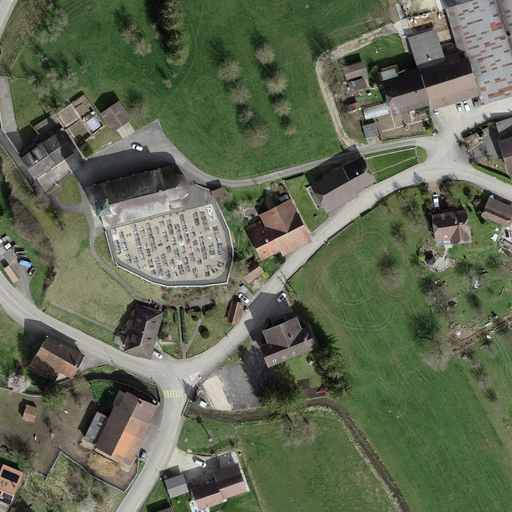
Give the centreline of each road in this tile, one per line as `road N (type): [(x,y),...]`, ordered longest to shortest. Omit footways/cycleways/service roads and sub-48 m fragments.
road 1 (residential): [(173,392),(220,354),(319,238),(398,181),(460,172),(511,194)]
road 2 (tertiary): [(0,286),(82,342),(153,371),(173,392)]
road 3 (tertiary): [(173,392),(161,448),(125,511)]
